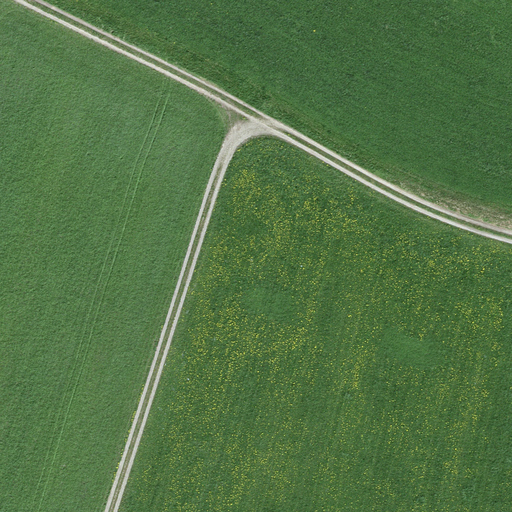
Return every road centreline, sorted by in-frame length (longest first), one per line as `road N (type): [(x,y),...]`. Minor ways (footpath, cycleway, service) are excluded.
road 1 (track): [(108,511),(227,151),(241,135),(268,125)]
road 2 (track): [(19,0),(268,125)]
road 3 (track): [(268,125),(424,208),(511,238)]
